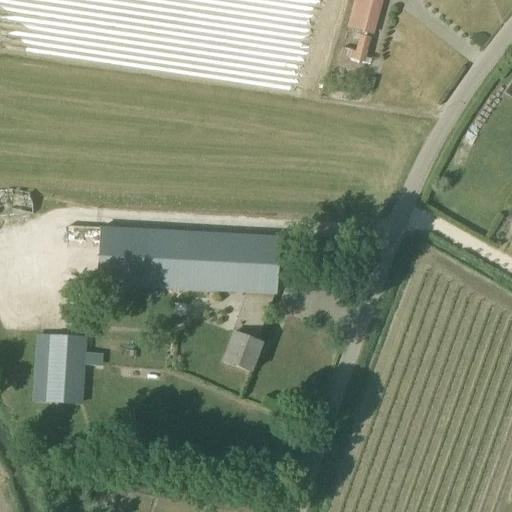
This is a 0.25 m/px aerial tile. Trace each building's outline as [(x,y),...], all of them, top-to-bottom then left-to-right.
[(365,63),(372,38),(366,36),(366,33),(374,35),(383,0),(354,0),(347,27),(361,31),(359,39),(356,51),(343,47),(340,56),(365,63)] [(0,220),(34,216),(30,193),(0,197),(0,220)] [(275,295),(278,239),(68,228),(65,283),(275,295)] [(256,342),(265,318),(245,311),(237,333),(232,331),(221,361),(251,373),(262,344),(256,342)] [(82,406),(86,339),(49,337),(45,403),(82,406)]
